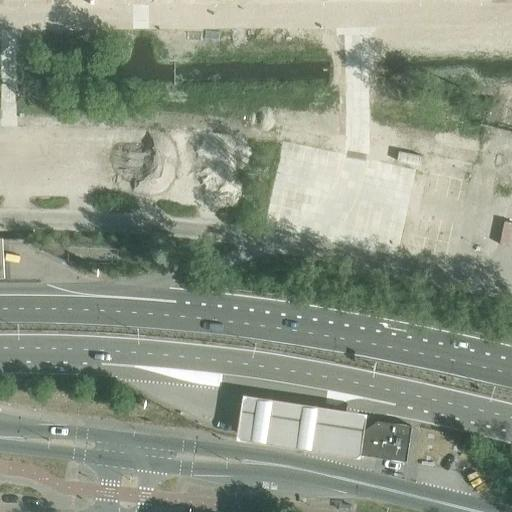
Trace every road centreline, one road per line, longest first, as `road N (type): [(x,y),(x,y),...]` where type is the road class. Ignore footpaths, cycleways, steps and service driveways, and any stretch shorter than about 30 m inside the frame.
road 1 (unclassified): [(495,288),(209,232),(0,220)]
road 2 (primary): [(511,374),(167,314)]
road 3 (primary): [(91,350),(229,361),(403,394)]
road 4 (unknown): [(209,232),(172,156),(140,145),(0,148)]
road 5 (secondary): [(289,466),(476,511)]
road 6 (primary): [(167,314),(0,308)]
road 7 (secondary): [(289,466),(129,437)]
road 8 (secondary): [(127,460),(289,466)]
road 9 (secondary): [(129,437),(0,433)]
road 10 (secondary): [(0,440),(127,460)]
